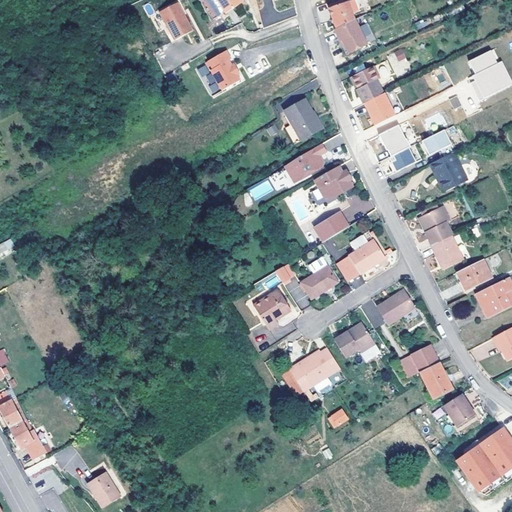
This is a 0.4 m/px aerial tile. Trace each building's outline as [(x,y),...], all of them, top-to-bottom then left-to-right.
[(219,0),(225,9),(238,0),(219,0)] [(352,14),(348,1),(328,8),(336,29),(355,20),(352,14)] [(170,3),(152,14),(168,42),(186,31),(170,3)] [(366,43),(355,20),(336,29),(333,30),(338,40),(341,39),(344,45),(347,52),(366,43)] [(368,23),(361,25),(367,42),(374,40),(368,23)] [(400,49),(394,52),(398,60),(405,57),(400,49)] [(494,49),(468,60),(474,75),(469,77),(478,100),(511,86),(511,81),(503,60),(499,62),(494,49)] [(210,69),(224,60),(223,59),(226,58),(221,50),(204,60),(210,69)] [(232,73),(226,64),(224,60),(210,69),(207,71),(219,89),(236,79),(232,73)] [(235,72),(229,63),(226,64),(232,73),(235,72)] [(383,93),(379,84),(376,79),(378,78),(372,65),(349,77),(353,84),(356,83),(358,87),(355,89),(358,94),(362,103),(383,93)] [(453,109),(461,106),(457,95),(449,99),(453,109)] [(317,129),(307,112),(310,110),(303,96),(281,109),(288,122),(282,126),(292,143),(317,129)] [(307,112),(317,129),(322,125),(312,108),(310,110),(307,112)] [(272,123),(264,128),(268,135),(276,130),(272,123)] [(443,129),(421,141),(428,155),(437,150),(441,158),(452,152),(454,151),(443,129)] [(318,164),(314,156),(317,155),(324,151),(320,143),(282,164),(291,182),(319,166),(318,164)] [(407,147),(390,156),(392,161),(390,162),(394,172),(415,162),(407,147)] [(441,158),(429,164),(435,177),(437,175),(440,180),(438,183),(441,188),(445,190),(466,180),(452,152),(441,158)] [(329,199),(349,187),(346,182),(348,181),(343,171),(339,174),(336,166),(312,180),(316,187),(321,196),(329,199)] [(277,190),(287,183),(279,171),(269,179),(277,190)] [(248,189),(254,201),(274,190),(268,178),(248,189)] [(307,192),(315,206),(324,202),(321,196),(316,187),(307,192)] [(452,235),(445,222),(448,220),(441,205),(422,215),(428,230),(425,231),(431,245),(450,236),(452,235)] [(322,242),(350,226),(340,210),(313,226),(322,242)] [(428,230),(422,215),(418,217),(425,231),(428,230)] [(359,247),(371,240),(365,231),(354,238),(359,247)] [(441,269),(462,259),(450,236),(431,245),(430,245),(441,269)] [(346,256),(357,274),(383,257),(371,240),(359,247),(346,256)] [(346,256),(333,264),(344,282),(357,274),(346,256)] [(490,278),(481,259),(456,272),(465,290),(490,278)] [(287,263),(275,271),(283,284),(295,275),(287,263)] [(309,299),(335,282),(325,266),(299,283),(309,299)] [(263,280),(267,288),(280,282),(276,273),(263,280)] [(510,307),(503,294),(511,289),(511,288),(506,278),(473,295),(486,319),(510,307)] [(511,305),(511,289),(503,294),(510,307),(511,305)] [(261,304),(252,309),(266,331),(276,325),(273,320),(288,311),(275,291),(259,301),(261,304)] [(401,291),(374,308),(386,326),(412,308),(401,291)] [(252,309),(261,304),(259,301),(250,306),(252,309)] [(349,336),(362,327),(361,324),(347,333),(349,336)] [(511,356),(511,327),(511,326),(493,336),(500,350),(505,361),(511,356)] [(345,359),(357,351),(359,354),(374,345),(362,327),(349,336),(347,333),(333,342),(345,359)] [(500,350),(493,336),(489,338),(496,352),(500,350)] [(439,362),(429,343),(412,352),(415,359),(404,365),(409,376),(421,371),(439,362)] [(313,359),(306,362),(305,360),(292,368),(292,369),(297,377),(302,386),(311,381),(314,385),(339,369),(326,349),(319,354),(318,352),(311,356),(313,359)] [(439,362),(421,371),(434,397),(451,388),(439,362)] [(284,374),(289,383),(293,380),(297,377),(292,369),(284,374)] [(311,381),(302,386),(305,391),(312,403),(323,396),(320,390),(313,394),(310,388),(314,385),(311,381)] [(0,395),(0,408),(10,428),(25,419),(15,400),(10,390),(0,395)] [(445,404),(458,424),(477,412),(463,391),(445,404)] [(436,419),(445,413),(441,407),(432,413),(436,419)] [(341,408),(327,418),(334,428),(348,419),(341,408)] [(25,419),(10,428),(21,448),(25,446),(32,460),(49,451),(46,445),(41,447),(32,430),(31,431),(25,419)] [(511,476),(511,443),(500,428),(454,462),(477,493),(486,496),(511,476)] [(86,484),(102,508),(120,496),(104,473),(86,484)]
